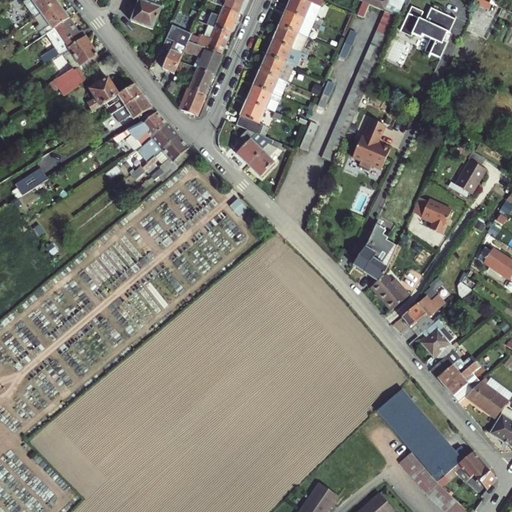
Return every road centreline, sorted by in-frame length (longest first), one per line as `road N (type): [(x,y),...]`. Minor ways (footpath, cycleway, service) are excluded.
road 1 (track): [(0,334),(190,175),(203,177),(251,236),(0,451)]
road 2 (residential): [(511,477),(201,142)]
road 3 (track): [(0,398),(243,184)]
road 4 (residential): [(201,142),(80,0)]
road 5 (residential): [(201,142),(263,0)]
road 6 (residential): [(431,511),(392,472),(338,511)]
